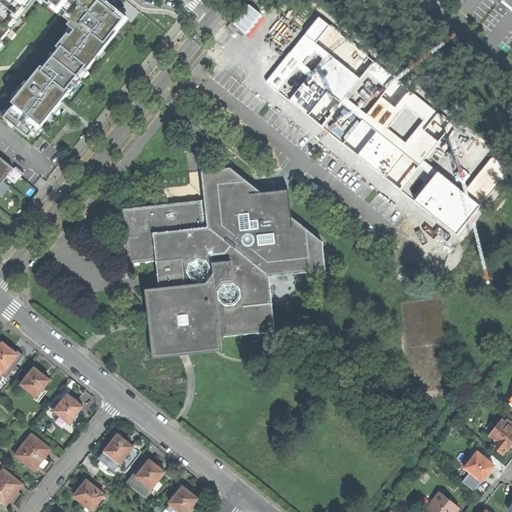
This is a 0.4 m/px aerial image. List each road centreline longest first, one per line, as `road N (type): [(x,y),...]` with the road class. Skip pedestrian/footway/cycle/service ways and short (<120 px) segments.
road 1 (residential): [(211,20),(0,286)]
road 2 (track): [(511,344),(377,511)]
road 3 (residential): [(242,494),(119,396)]
road 4 (residential): [(119,396),(0,302)]
road 5 (residential): [(119,396),(28,511)]
